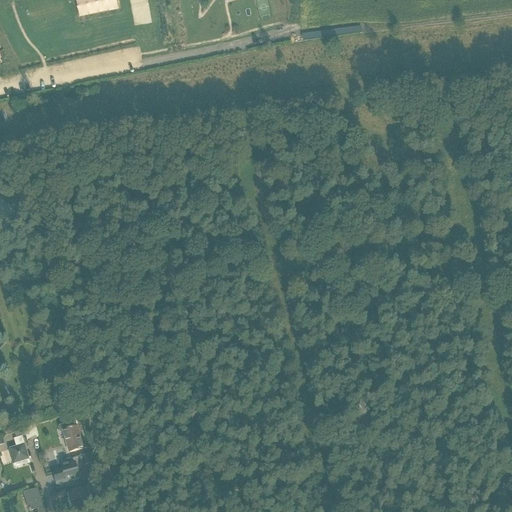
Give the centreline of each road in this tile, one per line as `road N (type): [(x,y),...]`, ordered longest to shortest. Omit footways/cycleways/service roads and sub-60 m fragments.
road 1 (track): [(0,126),(78,133),(436,82)]
road 2 (track): [(0,171),(19,187),(112,511)]
